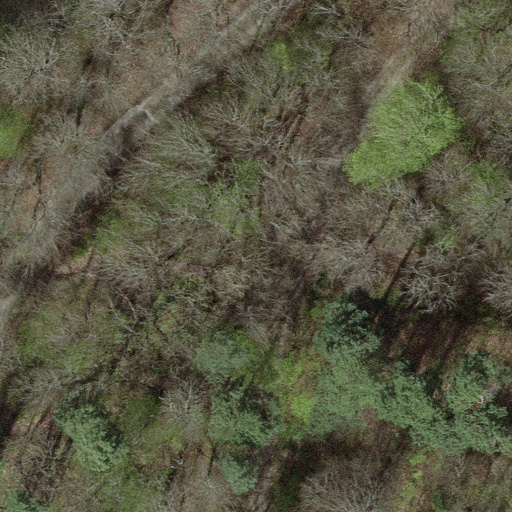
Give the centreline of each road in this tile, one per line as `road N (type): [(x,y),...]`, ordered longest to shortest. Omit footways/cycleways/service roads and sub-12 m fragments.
road 1 (track): [(453,0),(431,15),(348,119),(300,232),(268,342),(248,458),(251,511)]
road 2 (track): [(0,340),(118,151),(280,0)]
